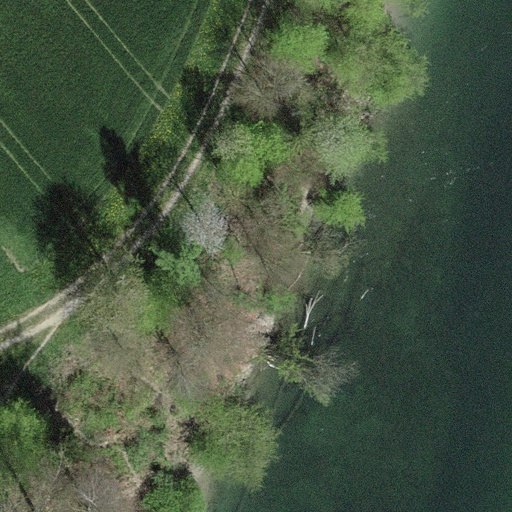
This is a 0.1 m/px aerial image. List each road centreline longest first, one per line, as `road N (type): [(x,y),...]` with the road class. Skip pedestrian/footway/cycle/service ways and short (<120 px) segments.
road 1 (track): [(259,0),(195,150),(111,272)]
road 2 (track): [(111,272),(0,338)]
